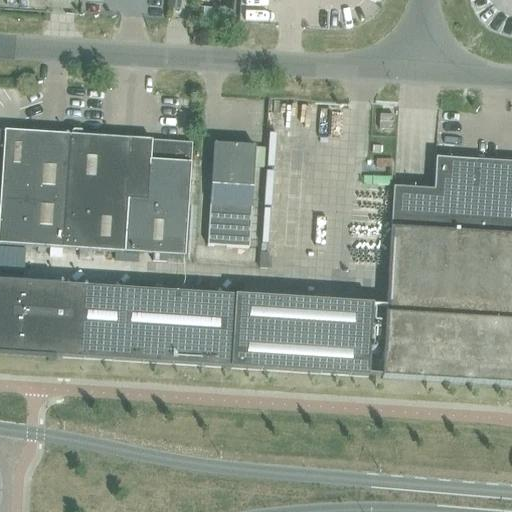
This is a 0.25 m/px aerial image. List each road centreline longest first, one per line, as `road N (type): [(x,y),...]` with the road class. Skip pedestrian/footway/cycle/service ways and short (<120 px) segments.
road 1 (primary): [(511,494),(205,468),(0,429)]
road 2 (unclassified): [(426,70),(0,46)]
